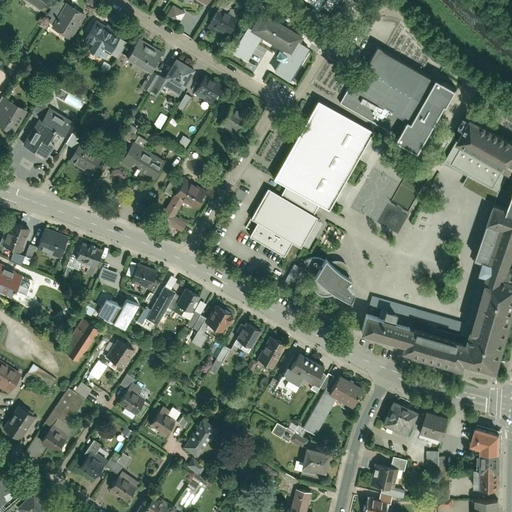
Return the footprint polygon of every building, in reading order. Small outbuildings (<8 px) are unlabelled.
[(27,0),(40,8),(45,0),(27,0)] [(310,0),(319,7),(323,2),(333,10),(341,0),(310,0)] [(86,14),(66,2),(50,27),(71,39),(86,14)] [(169,4),(165,17),(179,21),(183,8),(169,4)] [(228,35),(238,17),(217,5),(207,23),(228,35)] [(275,68),(290,77),(310,44),(301,39),(305,32),(260,6),(234,48),(248,56),(262,33),(282,45),(277,53),(282,56),(275,68)] [(108,53),(119,35),(95,20),(84,37),(108,53)] [(151,70),(163,50),(139,36),(128,56),(151,70)] [(374,44),(342,101),(395,131),(404,114),(410,117),(433,77),(374,44)] [(179,94),(196,65),(177,54),(160,83),(179,94)] [(214,101),(224,82),(204,72),(195,91),(214,101)] [(404,114),(395,131),(419,144),(445,95),(449,97),(456,83),(435,72),(433,77),(410,117),(404,114)] [(176,106),(182,109),(189,95),(183,92),(176,106)] [(24,108),(5,97),(0,105),(0,127),(8,133),(24,108)] [(284,186),(317,205),(326,210),(371,131),(316,100),(271,179),(284,186)] [(38,116),(22,143),(46,157),(55,142),(48,137),(55,124),(66,129),(73,117),(49,103),(41,118),(38,116)] [(231,104),(220,124),(238,134),(250,114),(231,104)] [(365,312),(359,332),(398,343),(397,348),(463,368),(465,361),(493,369),(511,307),(511,271),(509,271),(511,265),(508,265),(511,252),(511,138),(469,118),(456,142),(446,161),(473,174),(467,185),(494,198),(474,261),(489,266),(465,343),(365,312)] [(182,135),(177,142),(184,146),(189,139),(182,135)] [(132,139),(120,161),(153,179),(165,157),(132,139)] [(80,140),(69,159),(93,173),(104,155),(80,140)] [(206,189),(184,177),(161,217),(182,229),(188,220),(175,213),(183,199),(196,207),(206,189)] [(248,236),(282,255),(289,243),(297,247),(314,216),(311,215),(317,205),(284,186),(279,196),(267,189),(249,219),(256,223),(248,236)] [(24,225),(8,220),(1,245),(17,250),(24,225)] [(37,245),(61,253),(66,236),(43,229),(37,245)] [(30,258),(34,245),(27,243),(23,256),(30,258)] [(95,266),(100,252),(81,246),(76,260),(95,266)] [(21,262),(22,255),(11,252),(9,260),(21,262)] [(306,260),(310,265),(313,269),(310,274),(315,279),(314,282),(315,287),(318,292),(322,294),(328,295),(334,293),(335,292),(341,296),(348,301),(351,302),(355,297),(355,292),(354,289),(352,286),(350,284),(343,279),(345,274),(345,268),(342,264),(339,262),(334,261),(331,262),(328,264),(322,257),(318,256),(315,257),(310,258),(306,260)] [(131,279),(150,285),(156,268),(137,262),(131,279)] [(282,280),(294,287),(304,269),(293,262),(282,280)] [(0,264),(0,290),(10,295),(19,273),(0,264)] [(119,272),(102,266),(98,277),(115,283),(119,272)] [(173,291),(163,285),(145,318),(156,324),(173,291)] [(197,294),(184,287),(176,302),(188,309),(197,294)] [(138,304),(126,299),(122,306),(117,303),(106,298),(98,313),(124,328),(138,304)] [(80,310),(89,314),(92,308),(84,303),(80,310)] [(230,314),(214,306),(205,324),(221,332),(230,314)] [(98,328),(82,318),(62,351),(78,361),(98,328)] [(258,329),(244,322),(235,338),(249,346),(258,329)] [(279,341),(267,335),(256,358),(268,364),(279,341)] [(131,348),(117,339),(105,357),(119,366),(131,348)] [(221,344),(210,370),(216,373),(228,347),(221,344)] [(301,378),(311,384),(321,365),(294,351),(273,393),(290,401),(301,378)] [(0,381),(8,386),(17,372),(0,361),(0,381)] [(50,385),(55,378),(35,365),(31,372),(38,376),(38,377),(50,385)] [(335,375),(326,394),(350,405),(359,387),(335,375)] [(118,402),(135,413),(144,400),(127,389),(118,402)] [(382,423),(407,434),(417,411),(392,400),(382,423)] [(29,413),(16,405),(3,426),(16,434),(29,413)] [(172,420),(156,411),(149,424),(165,432),(172,420)] [(183,426),(189,417),(183,413),(177,422),(183,426)] [(422,431),(444,439),(450,422),(428,414),(422,431)] [(199,422),(184,446),(198,456),(214,431),(199,422)] [(271,432),(288,441),(293,431),(276,422),(271,432)] [(495,461),(495,432),(471,425),(465,442),(476,446),(476,461),(495,461)] [(40,439),(56,450),(64,438),(48,427),(40,439)] [(291,440),(303,446),(307,438),(294,433),(291,440)] [(328,453),(303,447),(299,467),(324,472),(328,453)] [(116,473),(128,457),(115,448),(104,464),(116,473)] [(438,468),(438,498),(448,498),(449,468),(447,468),(447,456),(438,456),(438,450),(425,450),(425,467),(438,468)] [(78,464),(94,476),(104,463),(87,451),(78,464)] [(193,458),(187,463),(195,471),(201,466),(193,458)] [(375,463),(371,483),(390,487),(394,467),(375,463)] [(495,476),(495,464),(477,464),(477,476),(495,476)] [(0,472),(0,502),(2,505),(9,499),(4,493),(12,486),(0,472)] [(109,485),(127,497),(136,485),(118,472),(109,485)] [(188,511),(209,483),(195,474),(171,507),(175,510),(178,511),(188,511)] [(495,487),(495,476),(477,476),(478,487),(495,487)] [(308,490),(293,487),(288,508),(303,511),(308,490)] [(33,489),(18,506),(24,511),(50,511),(54,508),(33,489)] [(143,511),(145,511),(173,511),(175,510),(171,507),(152,496),(143,511)] [(365,511),(386,511),(389,503),(370,497),(365,511)] [(497,511),(497,498),(476,499),(476,511),(497,511)]
